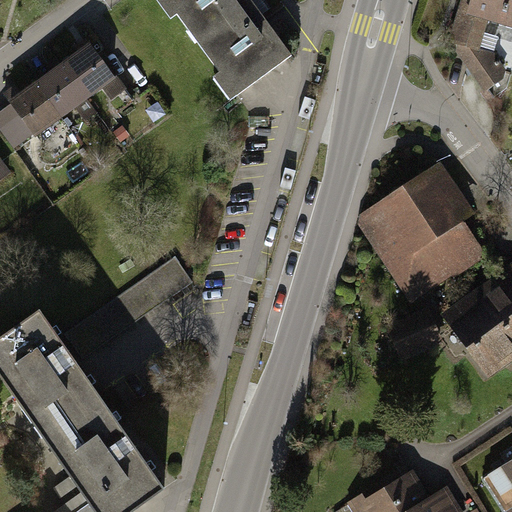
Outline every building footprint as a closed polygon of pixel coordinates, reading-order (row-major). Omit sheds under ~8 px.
[(250,0),(168,0),(239,95),(292,56),(250,0)] [(511,29),(511,0),(461,0),(458,14),(488,23),(511,29)] [(488,23),(458,14),(449,43),(484,92),(504,73),(485,34),(488,23)] [(94,40),(15,97),(44,136),(123,78),(94,40)] [(0,139),(0,174),(17,162),(0,139)] [(440,168),(362,219),(416,301),(484,257),(458,217),(468,211),(440,168)] [(183,257),(117,288),(123,301),(113,305),(121,323),(197,287),(183,257)] [(511,262),(442,314),(465,346),(511,311),(511,262)] [(40,309),(0,336),(0,389),(36,444),(101,400),(40,309)] [(427,309),(392,326),(408,358),(443,341),(427,309)] [(511,362),(511,311),(465,346),(490,379),(511,362)] [(101,400),(36,444),(82,511),(131,511),(162,491),(101,400)] [(511,478),(511,457),(502,463),(511,478)] [(414,473),(365,501),(371,511),(462,511),(442,477),(423,488),(414,473)]
